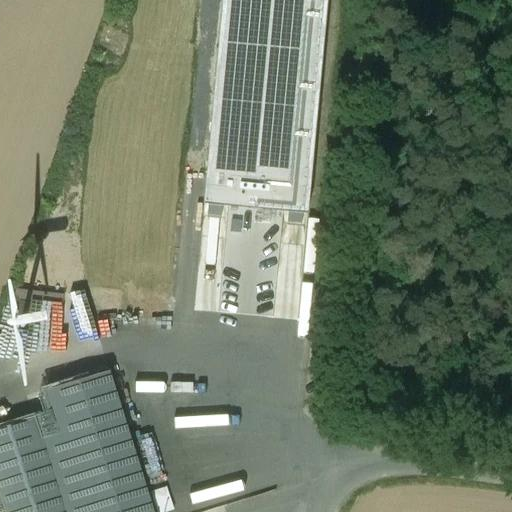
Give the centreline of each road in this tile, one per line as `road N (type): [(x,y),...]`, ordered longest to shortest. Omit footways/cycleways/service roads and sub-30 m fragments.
road 1 (track): [(345,475),(316,442),(357,0)]
road 2 (unclassified): [(511,475),(384,462),(345,475),(330,511)]
